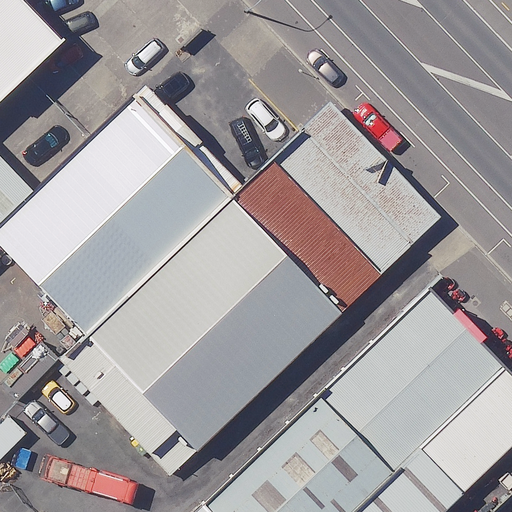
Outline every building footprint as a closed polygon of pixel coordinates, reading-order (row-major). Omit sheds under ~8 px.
[(0,0),(0,91),(54,41),(14,0),(0,0)] [(0,200),(0,322),(40,365),(185,229),(84,122),(0,200)] [(399,252),(288,133),(40,365),(152,483),(399,252)] [(494,371),(412,284),(168,511),(408,511),(377,479),(494,371)] [(511,511),(511,499),(498,511),(511,511)]
